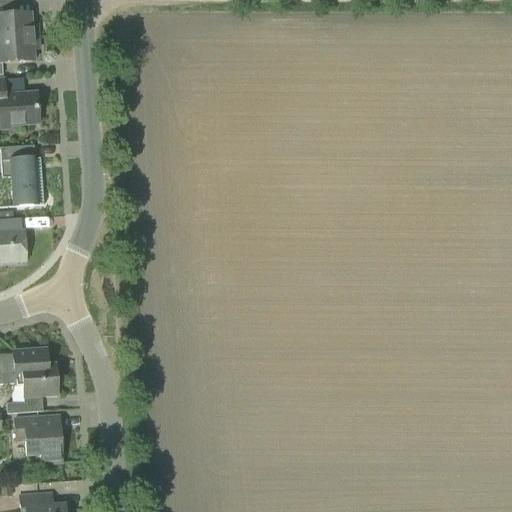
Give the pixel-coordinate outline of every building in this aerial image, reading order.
[(0,41),(36,39),(36,27),(30,28),(29,15),(0,17),(0,41)] [(36,39),(0,41),(0,77),(1,77),(0,66),(0,65),(32,63),(31,51),(37,50),(36,39)] [(2,94),(1,81),(0,81),(0,130),(5,130),(8,127),(37,125),(34,95),(11,97),(11,94),(2,94)] [(34,170),(32,147),(0,149),(0,172),(0,180),(9,179),(11,209),(42,206),(40,169),(34,170)] [(0,233),(0,265),(24,264),(22,232),(0,233)] [(22,399),(40,398),(56,397),(55,372),(47,372),(45,350),(11,352),(13,386),(21,386),(22,399)] [(38,431),(38,419),(13,420),(15,445),(24,444),(25,458),(38,457),(39,466),(61,464),(58,429),(38,431)] [(52,507),(51,494),(18,496),(19,511),(64,511),(64,506),(52,507)]
